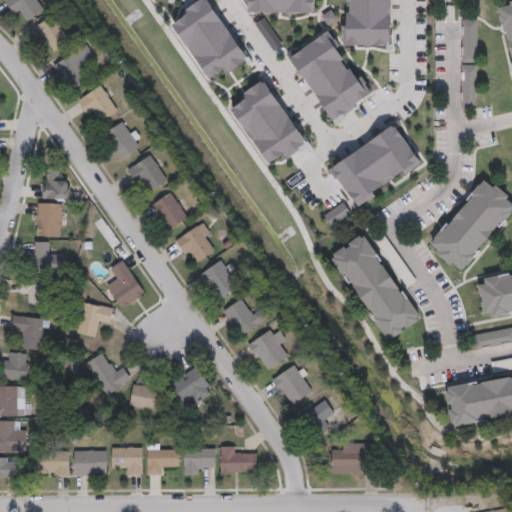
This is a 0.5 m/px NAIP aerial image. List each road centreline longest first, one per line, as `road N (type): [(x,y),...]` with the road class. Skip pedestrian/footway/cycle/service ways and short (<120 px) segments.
road 1 (residential): [(0,48),(287,453),(296,503)]
road 2 (residential): [(408,511),(382,501),(0,504)]
road 3 (residential): [(38,98),(0,252)]
